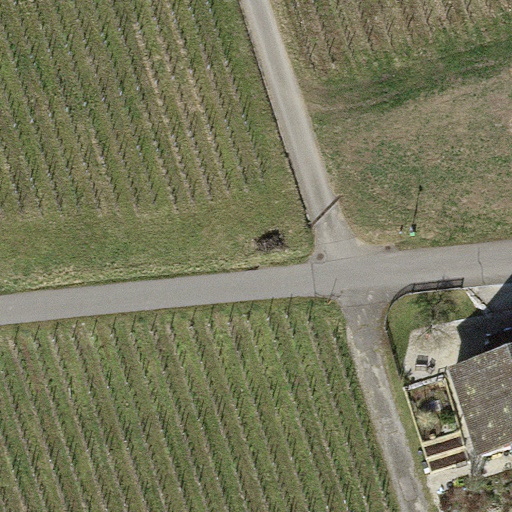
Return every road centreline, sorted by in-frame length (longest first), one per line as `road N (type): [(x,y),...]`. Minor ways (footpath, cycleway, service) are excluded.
road 1 (track): [(259,0),(351,274),(419,511)]
road 2 (unclassified): [(0,308),(351,274)]
road 3 (residential): [(351,274),(511,258)]
